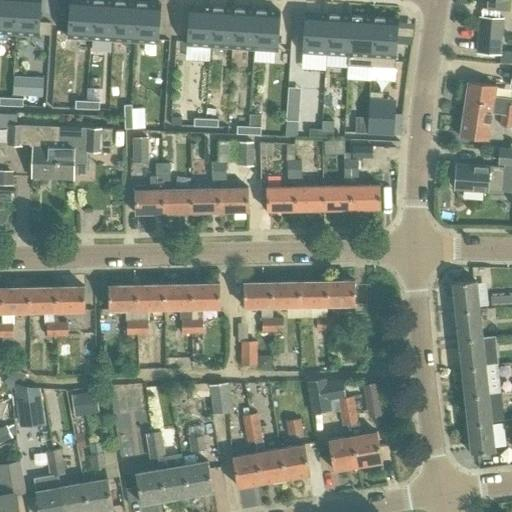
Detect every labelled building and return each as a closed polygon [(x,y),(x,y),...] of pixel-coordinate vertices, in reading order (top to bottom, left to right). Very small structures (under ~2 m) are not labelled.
[(16,0),(0,0),(0,32),(14,34),(16,0)] [(38,0),(16,0),(14,34),(36,35),(38,0)] [(71,0),(69,37),(91,38),(93,0),(71,0)] [(114,0),(93,0),(91,38),(112,40),(114,0)] [(136,1),(116,0),(114,0),(112,40),(134,41),(136,1)] [(511,0),(486,0),(486,9),(511,10),(511,0)] [(158,3),(136,1),(134,41),(155,42),(158,3)] [(189,45),(210,46),(213,6),(191,5),(189,45)] [(234,7),(213,6),(210,46),(232,47),(234,7)] [(256,9),(234,7),(232,47),(253,49),(256,9)] [(277,10),(256,9),(253,49),(275,50),(277,10)] [(326,53),(329,13),(306,12),(303,52),(326,53)] [(329,13),(326,53),(349,55),(352,15),(329,13)] [(349,55),(348,65),(371,67),(372,56),(374,16),(352,15),(349,55)] [(372,56),(371,67),(394,68),(395,58),(397,18),(374,16),(372,56)] [(477,52),(499,54),(502,18),(480,16),(477,52)] [(121,71),(141,71),(142,55),(121,55),(121,71)] [(189,69),(211,70),(212,60),(190,59),(189,69)] [(283,61),(283,89),(292,89),(292,61),(283,61)] [(267,64),(266,85),(280,85),(281,64),(267,64)] [(32,77),(31,96),(41,96),(42,78),(32,77)] [(468,82),(464,109),(491,112),(501,114),(503,104),(508,105),(509,98),(493,95),(495,85),(468,82)] [(48,84),(47,113),(65,114),(66,85),(48,84)] [(156,119),(157,95),(142,94),(141,118),(156,119)] [(0,104),(10,105),(10,97),(0,96),(0,104)] [(22,98),(10,97),(10,105),(21,106),(22,98)] [(75,107),(86,108),(87,100),(75,99),(75,107)] [(98,101),(87,100),(86,108),(98,109),(98,101)] [(501,114),(511,115),(511,105),(508,105),(503,104),(501,114)] [(491,112),(464,109),(460,136),(487,139),(491,112)] [(511,115),(501,114),(499,125),(511,126),(511,115)] [(194,125),(205,126),(205,118),(194,117),(194,125)] [(367,133),(368,117),(356,117),(356,121),(355,132),(362,132),(367,133)] [(392,119),(380,118),(368,117),(367,133),(367,137),(390,139),(392,119)] [(217,118),(205,118),(205,126),(216,126),(217,118)] [(30,177),(56,178),(57,126),(7,124),(6,143),(20,143),(21,136),(27,136),(27,141),(30,145),(31,146),(30,177)] [(236,133),(248,134),(248,126),(237,125),(236,133)] [(57,126),(56,178),(72,179),(73,169),(79,169),(79,174),(85,175),(86,150),(110,151),(111,128),(57,126)] [(260,126),(248,126),(248,134),(259,134),(260,126)] [(321,137),(321,129),(310,129),(309,137),(321,137)] [(333,129),(321,129),(321,137),(332,137),(333,129)] [(213,155),(226,157),(229,136),(215,135),(213,155)] [(132,139),(133,163),(149,162),(148,139),(132,139)] [(238,141),(238,166),(254,166),(254,142),(238,141)] [(265,144),(265,155),(279,156),(279,144),(265,144)] [(352,157),(372,158),(372,146),(352,145),(352,157)] [(498,165),(511,165),(511,150),(499,150),(498,165)] [(358,168),(357,159),(343,159),(343,168),(351,168),(358,168)] [(287,161),(287,170),(294,169),(301,169),(301,160),(287,161)] [(212,172),(226,171),(226,162),(212,163),(212,172)] [(155,164),(155,172),(168,172),(168,163),(155,164)] [(503,166),(456,163),(455,190),(502,192),(503,166)] [(358,177),(358,168),(351,168),(343,168),(343,177),(358,177)] [(294,169),(287,170),(287,179),(301,178),(301,169),(294,169)] [(0,170),(0,184),(11,185),(12,171),(0,170)] [(227,180),(226,171),(212,172),(212,181),(227,180)] [(168,180),(168,172),(155,172),(155,175),(155,180),(162,180),(168,180)] [(162,190),(162,180),(155,180),(155,175),(148,175),(149,185),(133,185),(134,214),(163,213),(162,190)] [(324,209),(352,209),(352,185),(323,186),(324,209)] [(380,185),(352,185),(352,209),(381,208),(380,185)] [(267,211),(295,210),(295,186),(266,187),(267,211)] [(295,210),(324,209),(323,186),(295,186),(295,210)] [(220,212),(219,188),(191,189),(191,213),(220,212)] [(219,188),(220,212),(248,211),(248,188),(219,188)] [(191,189),(162,190),(163,213),(191,213),(191,189)] [(501,215),(511,215),(511,200),(502,200),(501,215)] [(354,280),(326,281),(327,305),(355,304),(354,284),(354,280)] [(452,283),(455,311),(479,309),(476,280),(452,283)] [(272,282),(273,306),(299,305),(299,281),(272,282)] [(327,305),(326,281),(299,281),(299,305),(327,305)] [(273,306),(272,282),(243,283),(244,307),(273,306)] [(164,308),(192,307),(191,283),(164,284),(164,308)] [(191,283),(192,307),(219,307),(219,283),(191,283)] [(136,308),(136,284),(108,285),(108,309),(126,309),(136,308)] [(148,308),(164,308),(164,284),(136,284),(136,308),(148,308)] [(56,286),(56,310),(69,310),(84,309),(84,285),(56,286)] [(28,286),(0,286),(0,304),(0,311),(14,311),(28,310),(28,286)] [(44,310),(56,310),(56,286),(28,286),(28,310),(44,310)] [(511,304),(511,295),(491,296),(491,306),(511,304)] [(479,309),(455,311),(458,339),(482,337),(479,309)] [(327,332),(327,318),(316,318),(317,332),(327,332)] [(327,318),(327,332),(338,332),(338,318),(327,318)] [(273,320),(273,333),(284,332),(284,319),(273,320)] [(137,334),(136,320),(126,321),(126,334),(137,334)] [(136,320),(137,334),(148,334),(148,320),(136,320)] [(192,334),(192,320),(182,320),(182,334),(192,334)] [(203,320),(192,320),(192,334),(203,334),(203,320)] [(273,333),(273,320),(262,320),(262,333),(273,333)] [(67,323),(56,324),(56,336),(67,336),(67,323)] [(0,324),(1,337),(11,337),(11,324),(0,324)] [(56,336),(56,324),(45,324),(46,336),(56,336)] [(485,365),(482,337),(458,339),(461,368),(485,365)] [(249,341),(242,341),(241,365),(257,365),(258,341),(249,341)] [(488,394),(485,365),(461,368),(464,396),(488,394)] [(327,382),(326,379),(306,382),(312,414),(331,410),(329,400),(345,397),(343,380),(327,382)] [(19,422),(43,419),(39,387),(24,384),(14,382),(19,422)] [(376,382),(363,384),(369,417),(382,415),(376,382)] [(208,386),(212,414),(229,412),(226,383),(208,386)] [(95,391),(71,394),(73,405),(97,402),(95,391)] [(467,425),(491,422),(488,394),(464,396),(467,425)] [(347,411),(354,409),(351,396),(344,398),(338,399),(339,409),(340,415),(347,413),(347,411)] [(347,413),(340,415),(342,425),(349,424),(356,422),(354,409),(347,411),(347,413)] [(244,429),(260,426),(257,414),(242,416),(244,429)] [(286,422),(288,435),(302,433),(300,420),(286,422)] [(59,422),(46,421),(45,440),(59,441),(59,422)] [(349,424),(351,435),(358,434),(356,422),(349,424)] [(494,450),(491,422),(467,425),(470,453),(494,450)] [(0,442),(12,437),(6,425),(0,427),(0,442)] [(246,442),(255,440),(262,439),(260,426),(244,429),(246,442)] [(189,429),(190,439),(189,440),(191,453),(206,451),(204,437),(203,437),(201,427),(189,429)] [(146,433),(148,448),(155,447),(155,443),(161,442),(159,431),(146,433)] [(351,435),(357,466),(381,461),(376,431),(358,434),(351,435)] [(357,466),(351,435),(327,440),(332,470),(357,466)] [(155,447),(148,448),(150,459),(164,457),(161,442),(155,443),(155,447)] [(280,448),(285,479),(308,475),(303,444),(280,448)] [(257,452),(262,483),(285,479),(280,448),(257,452)] [(49,464),(62,462),(60,450),(53,451),(47,452),(49,464)] [(262,483),(257,452),(231,456),(236,487),(262,483)] [(103,453),(89,455),(91,468),(105,466),(103,453)] [(183,465),(188,495),(212,491),(207,461),(183,465)] [(0,489),(0,494),(16,492),(16,493),(25,492),(20,462),(0,464),(0,477),(2,489),(0,489)] [(64,474),(62,462),(49,464),(51,476),(64,474)] [(160,468),(165,499),(188,495),(183,465),(160,468)] [(165,499),(160,468),(135,472),(140,503),(165,499)] [(83,481),(88,511),(111,508),(107,478),(83,481)] [(83,481),(59,485),(63,511),(84,511),(88,511),(83,481)] [(63,511),(59,485),(34,489),(37,511),(63,511)] [(16,492),(0,494),(0,511),(19,511),(16,493),(16,492)]
